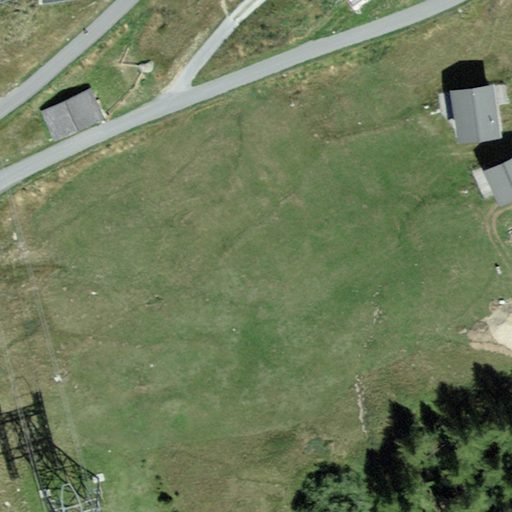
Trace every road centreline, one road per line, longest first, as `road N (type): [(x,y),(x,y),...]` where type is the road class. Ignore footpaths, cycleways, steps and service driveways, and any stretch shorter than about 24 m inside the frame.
road 1 (residential): [(158,107),(447,0)]
road 2 (residential): [(0,181),(158,107)]
road 3 (residential): [(128,0),(0,110)]
road 4 (residential): [(255,0),(158,107)]
